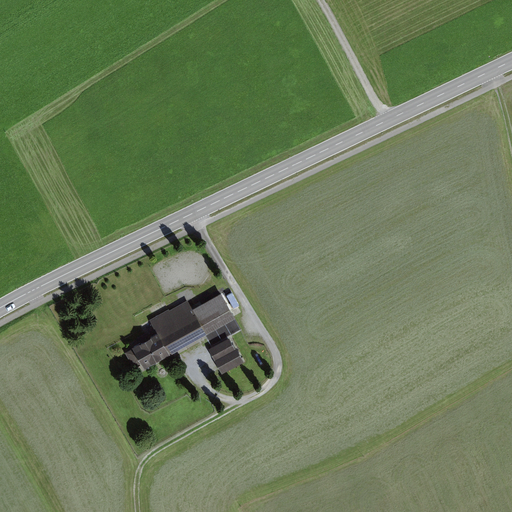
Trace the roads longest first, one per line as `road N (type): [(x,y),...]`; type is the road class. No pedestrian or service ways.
road 1 (secondary): [(511,61),(0,308)]
road 2 (track): [(137,511),(143,463),(240,400)]
road 3 (track): [(386,120),(320,0)]
